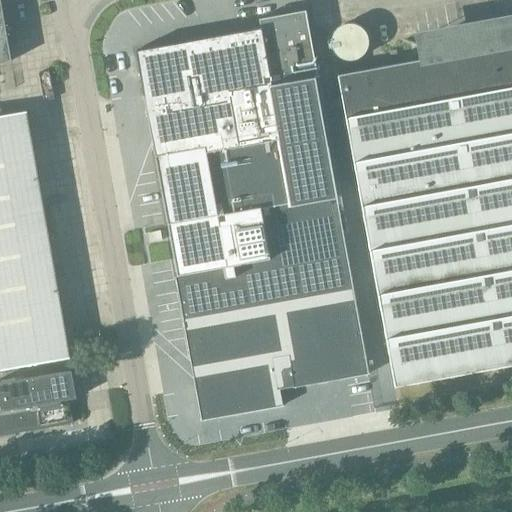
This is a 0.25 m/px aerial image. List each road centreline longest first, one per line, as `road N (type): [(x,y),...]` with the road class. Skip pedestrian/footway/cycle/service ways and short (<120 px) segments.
road 1 (unclassified): [(152,485),(62,0)]
road 2 (unclassified): [(152,485),(511,420)]
road 3 (unclassified): [(6,511),(152,485)]
